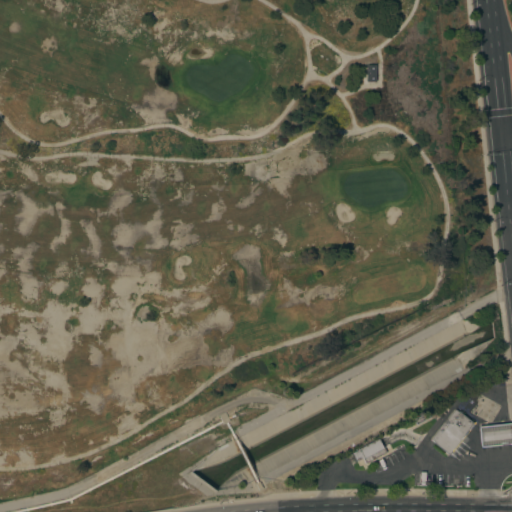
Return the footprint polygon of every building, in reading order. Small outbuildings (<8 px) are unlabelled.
[(376,64),(376,73),(375,73),(375,82),(364,82),(364,74),(366,74),(366,64),(376,64)] [(447,454),(432,442),(457,411),(471,423),(447,454)] [(510,423),(511,443),(479,447),(477,427),(510,423)] [(272,476),(293,466),(290,459),(313,449),(308,437),(249,464),(256,478),(270,471),(272,476)] [(357,449),(377,439),(384,453),(364,463),(357,449)]
